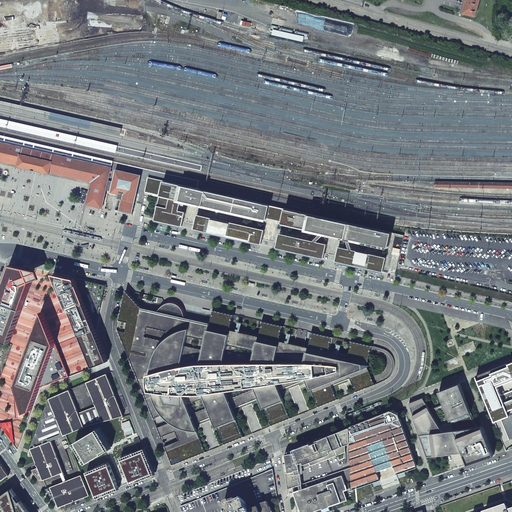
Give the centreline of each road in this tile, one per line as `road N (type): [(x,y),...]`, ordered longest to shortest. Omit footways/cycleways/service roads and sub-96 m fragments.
road 1 (residential): [(349,279),(137,231),(128,234),(119,273)]
road 2 (residential): [(340,322),(393,340),(404,356),(402,375),(386,389),(276,433)]
road 3 (residential): [(119,273),(340,322)]
road 4 (residential): [(119,273),(110,340),(163,479)]
road 5 (residential): [(322,0),(511,51)]
road 6 (unknown): [(511,246),(419,241),(413,251),(487,260)]
road 7 (residential): [(349,279),(511,314)]
road 8 (residential): [(276,433),(163,479)]
